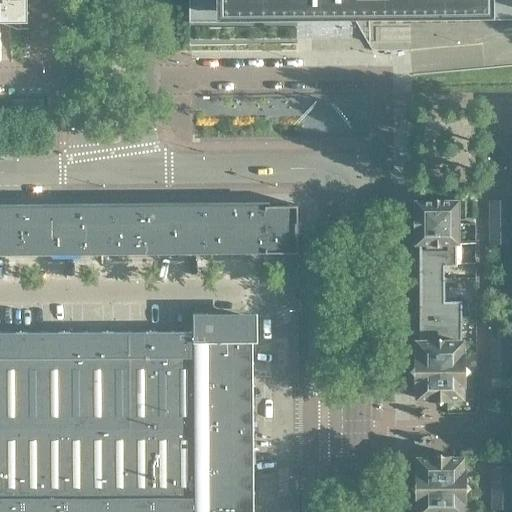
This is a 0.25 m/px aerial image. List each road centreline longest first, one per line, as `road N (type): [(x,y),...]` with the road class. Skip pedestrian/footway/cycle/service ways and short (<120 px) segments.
road 1 (tertiary): [(364,425),(358,173),(139,173)]
road 2 (residential): [(0,293),(279,292)]
road 3 (tertiary): [(139,173),(136,0)]
road 4 (tertiary): [(76,0),(76,173)]
road 5 (residential): [(281,425),(279,292)]
